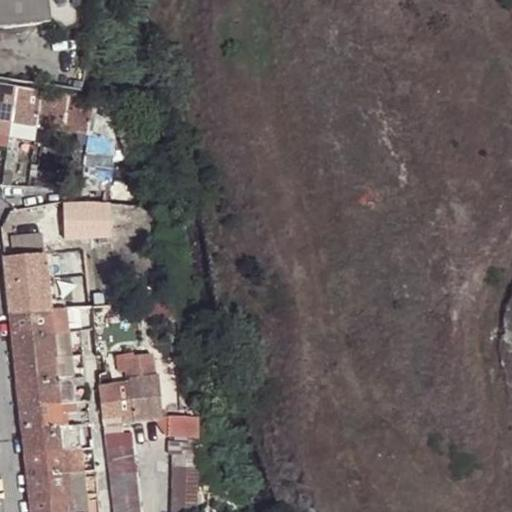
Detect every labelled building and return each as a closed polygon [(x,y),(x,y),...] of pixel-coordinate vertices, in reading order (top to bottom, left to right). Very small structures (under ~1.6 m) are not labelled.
[(0,0),(0,28),(55,23),(52,0),(0,0)] [(0,122),(17,125),(22,89),(0,86),(0,122)] [(17,125),(42,129),(49,94),(22,89),(17,125)] [(68,133),(74,97),(49,94),(42,129),(68,133)] [(93,148),(100,102),(74,97),(68,133),(82,135),(84,146),(93,148)] [(134,153),(127,106),(100,102),(93,148),(88,174),(86,191),(93,191),(97,168),(102,168),(104,157),(118,158),(119,151),(134,153)] [(9,170),(16,172),(19,152),(13,151),(9,170)] [(37,166),(34,179),(42,179),(42,167),(37,166)] [(6,186),(15,186),(16,172),(9,170),(6,186)] [(78,190),(86,191),(88,174),(81,172),(78,190)] [(87,209),(68,204),(68,233),(79,233),(79,240),(114,240),(114,211),(87,209)] [(7,257),(13,314),(54,310),(48,254),(45,235),(14,236),(14,256),(7,257)] [(169,342),(161,300),(143,303),(149,336),(151,345),(169,342)] [(149,336),(143,303),(122,304),(94,307),(96,330),(96,338),(110,338),(125,337),(149,336)] [(81,308),(68,309),(70,333),(83,332),(81,308)] [(68,309),(54,310),(56,334),(70,333),(68,309)] [(54,310),(13,314),(15,339),(56,334),(54,310)] [(83,332),(70,333),(73,356),(85,354),(83,332)] [(70,333),(56,334),(58,357),(73,356),(70,333)] [(56,334),(15,339),(18,362),(58,357),(56,334)] [(110,338),(96,338),(97,349),(100,350),(106,349),(111,348),(110,338)] [(172,361),(169,342),(151,345),(154,363),(172,361)] [(58,357),(18,362),(20,386),(75,382),(73,356),(58,357)] [(62,406),(77,404),(76,388),(89,387),(88,380),(75,382),(20,386),(23,409),(62,406)] [(178,383),(162,384),(163,414),(180,412),(178,383)] [(162,384),(147,386),(150,415),(163,414),(162,384)] [(147,386),(132,388),(136,416),(150,415),(147,386)] [(132,388),(118,389),(122,417),(136,416),(132,388)] [(118,389),(101,392),(105,419),(122,417),(118,389)] [(65,428),(80,427),(77,404),(62,406),(65,428)] [(26,432),(65,428),(62,406),(23,409),(26,432)] [(82,451),(80,427),(65,428),(68,452),(82,451)] [(68,452),(65,428),(26,432),(28,456),(68,452)] [(121,446),(134,445),(133,433),(108,436),(109,448),(121,446)] [(166,449),(173,449),(194,447),(189,435),(165,437),(166,449)] [(135,455),(134,445),(121,446),(121,451),(135,455)] [(121,451),(121,446),(109,448),(110,460),(137,467),(135,455),(121,451)] [(173,449),(174,462),(199,459),(194,447),(173,449)] [(84,473),(82,451),(68,452),(70,474),(84,473)] [(70,474),(68,452),(28,456),(30,477),(70,474)] [(174,462),(175,475),(200,472),(199,459),(174,462)] [(137,480),(137,467),(110,460),(111,473),(137,480)] [(175,475),(175,487),(201,484),(200,472),(175,475)] [(85,478),(84,473),(70,474),(30,477),(32,502),(99,496),(98,478),(85,478)] [(137,480),(111,473),(112,486),(139,492),(137,480)] [(175,487),(176,499),(202,497),(201,484),(175,487)] [(141,505),(139,492),(112,486),(114,497),(141,505)] [(100,511),(99,496),(32,502),(33,511),(100,511)] [(117,511),(141,511),(141,505),(114,497),(116,511),(117,511)] [(176,499),(176,511),(202,510),(202,497),(176,499)]
